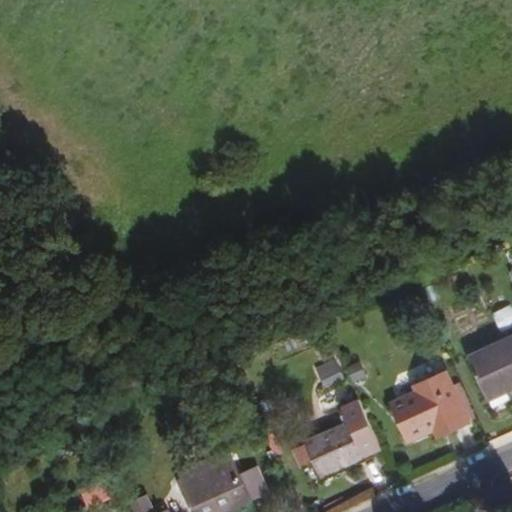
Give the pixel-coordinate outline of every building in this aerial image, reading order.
[(511,388),(511,337),(469,357),(488,399),(511,388)] [(333,369),(329,360),(320,364),(324,374),(333,369)] [(361,365),(347,372),(352,382),(366,376),(361,365)] [(469,422),(447,372),(420,384),(421,386),(416,388),(418,392),(392,404),(409,441),(432,430),(449,422),(453,429),(469,422)] [(255,411),(247,392),(236,397),(244,415),(255,411)] [(257,415),(255,411),(244,415),(246,420),(257,415)] [(244,421),(248,430),(261,424),(257,415),(246,420),(244,421)] [(321,476),(382,448),(367,415),(306,442),(306,443),(315,462),(321,476)] [(436,437),(453,429),(449,422),(432,430),(433,432),(436,437)] [(207,432),(203,425),(195,429),(198,436),(207,432)] [(182,443),(198,436),(195,429),(178,436),(182,443)] [(211,440),(207,432),(198,436),(202,444),(211,440)] [(187,458),(204,450),(202,444),(198,436),(182,443),(183,447),(182,447),(187,458)] [(315,462),(306,443),(293,449),(301,468),(315,462)] [(228,511),(252,501),(229,450),(181,472),(198,511),(228,511)] [(118,496),(109,476),(80,489),(89,509),(93,507),(118,496)] [(156,491),(131,502),(136,511),(179,511),(177,506),(165,511),(156,491)]
